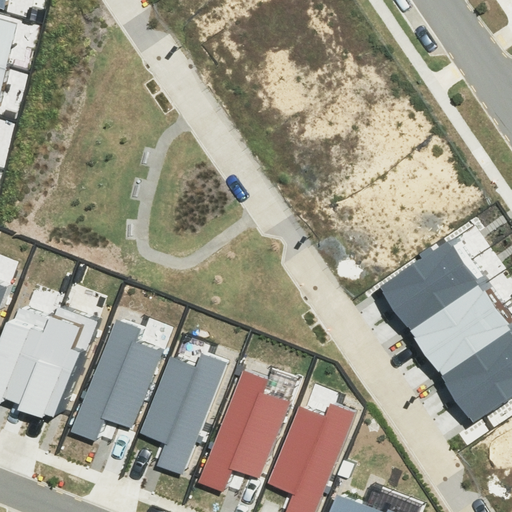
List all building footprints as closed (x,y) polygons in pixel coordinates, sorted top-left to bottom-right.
[(0,59),(7,61),(18,18),(0,13),(0,59)] [(462,228),(394,273),(410,296),(477,251),(462,228)] [(477,251),(410,296),(425,319),(492,274),(477,251)] [(492,274),(425,319),(440,341),(508,297),(492,274)] [(0,281),(0,312),(11,286),(0,281)] [(511,303),(508,297),(440,341),(455,364),(511,326),(511,303)] [(33,390),(68,307),(60,304),(54,319),(24,306),(0,365),(0,381),(13,387),(15,382),(33,390)] [(68,307),(33,390),(65,403),(99,319),(68,307)] [(122,312),(79,422),(103,431),(111,410),(138,420),(168,344),(141,334),(146,321),(122,312)] [(511,326),(455,364),(470,387),(511,359),(511,326)] [(168,454),(192,463),(235,353),(211,344),(206,356),(179,346),(150,422),(176,433),(168,454)] [(511,359),(470,387),(486,410),(511,392),(511,359)] [(248,360),(205,471),(228,480),(237,458),(264,469),(293,393),(267,382),(272,370),(248,360)] [(295,505),(314,511),(319,511),(362,403),(338,394),(333,407),(306,396),(277,472),(304,483),(295,505)] [(399,511),(347,492),(338,511),(399,511)]
